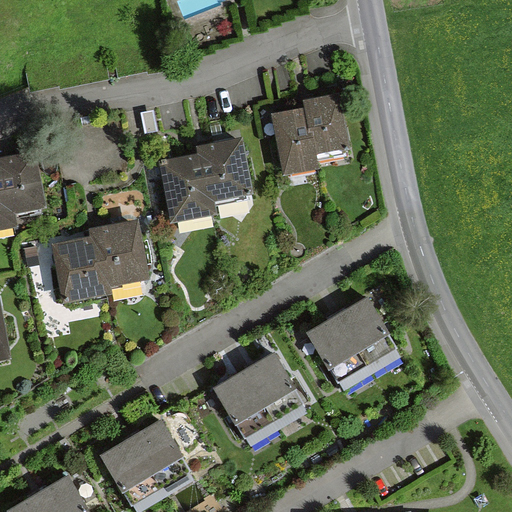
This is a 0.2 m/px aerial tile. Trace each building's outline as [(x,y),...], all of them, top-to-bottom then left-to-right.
[(337,96),(305,102),(306,109),(316,156),(348,149),(337,96)] [(283,174),(318,167),(316,156),(306,109),(272,116),(283,174)] [(244,142),(201,149),(203,157),(211,209),(254,202),(244,142)] [(32,154),(0,160),(0,163),(1,167),(10,214),(43,208),(32,154)] [(170,227),(213,219),(211,209),(203,157),(160,164),(170,227)] [(0,227),(12,226),(10,214),(1,167),(0,167),(0,227)] [(133,224),(94,230),(95,238),(103,289),(142,283),(133,224)] [(62,305),(104,298),(103,289),(95,238),(53,244),(62,305)] [(366,299),(336,318),(366,368),(397,349),(366,299)] [(336,318),(305,337),(335,387),(366,368),(336,318)] [(273,354),(242,373),(273,422),(304,403),(273,354)] [(242,373),(211,392),(242,441),(273,422),(242,373)] [(160,422),(129,441),(159,490),(190,471),(160,422)] [(129,441),(98,460),(128,509),(159,490),(129,441)] [(88,511),(67,476),(36,495),(46,511),(88,511)] [(46,511),(36,495),(8,511),(46,511)]
